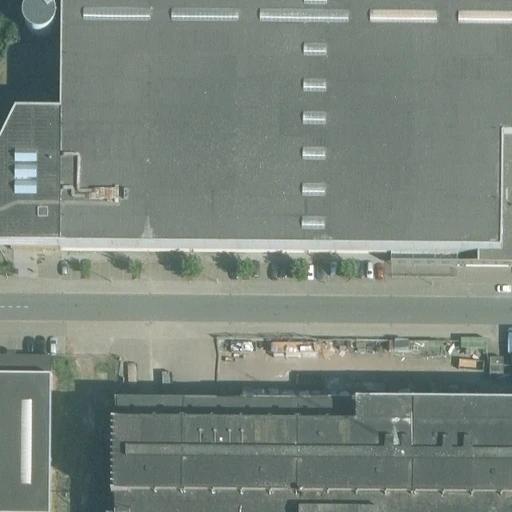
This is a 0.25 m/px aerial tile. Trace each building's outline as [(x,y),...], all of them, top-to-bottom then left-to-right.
[(17,114),(0,147),(0,250),(391,254),(391,266),(511,267),(511,0),(62,0),(62,115),(17,114)] [(24,16),(24,18),(23,20),(24,22),(24,24),(24,25),(25,26),(25,28),(27,30),(28,31),(30,33),(33,35),(35,36),(37,36),(40,37),(43,37),(46,36),(49,34),(51,33),(52,32),(53,31),(54,30),(55,28),(56,26),(57,25),(57,23),(57,22),(57,20),(57,16),(57,14),(56,13),(56,12),(55,11),(54,9),(53,8),(51,6),(48,4),(45,3),(43,3),(41,3),(38,3),(34,4),(32,5),(29,7),(28,9),(27,9),(25,12),(24,14),(24,15),(24,16)] [(0,357),(0,511),(49,511),(51,357),(0,357)] [(488,374),(502,374),(502,359),(489,359),(488,374)] [(511,511),(511,383),(329,382),(329,380),(328,380),(328,406),(128,405),(128,404),(117,404),(117,402),(115,402),(115,427),(112,427),(112,500),(115,500),(114,511),(511,511)]
